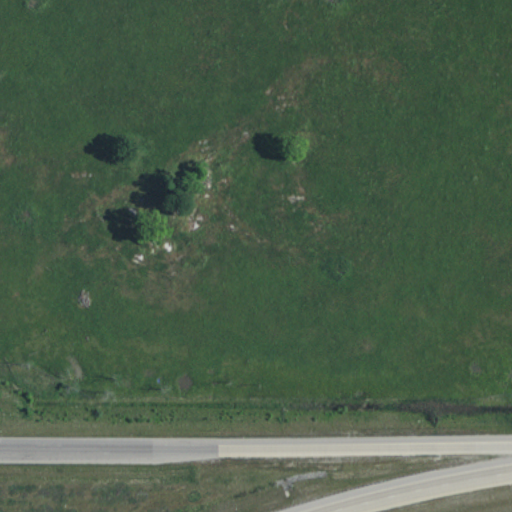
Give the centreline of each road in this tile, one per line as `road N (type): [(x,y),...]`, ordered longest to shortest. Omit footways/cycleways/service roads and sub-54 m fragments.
road 1 (trunk): [(511,446),(217,450)]
road 2 (trunk): [(217,450),(0,450)]
road 3 (trunk): [(511,472),(347,511)]
